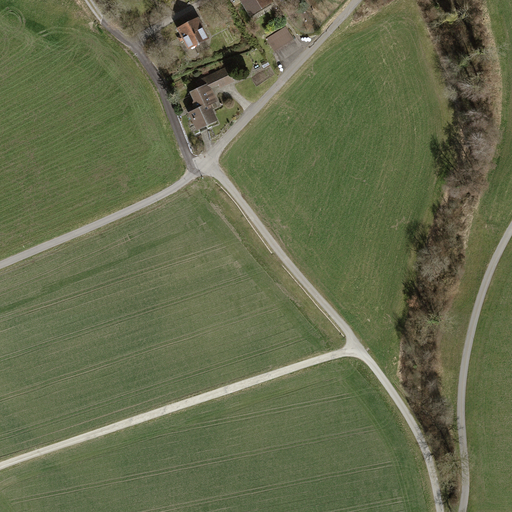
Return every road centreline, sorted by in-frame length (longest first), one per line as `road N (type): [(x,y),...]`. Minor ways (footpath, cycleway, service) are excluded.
road 1 (residential): [(358,348),(0,470)]
road 2 (tertiary): [(511,227),(481,294),(465,356),(462,511)]
road 3 (unclassified): [(358,348),(206,162)]
road 4 (residential): [(206,162),(357,0)]
road 5 (unclassified): [(0,265),(142,204),(198,169)]
road 6 (unclassified): [(441,511),(421,441),(358,348)]
